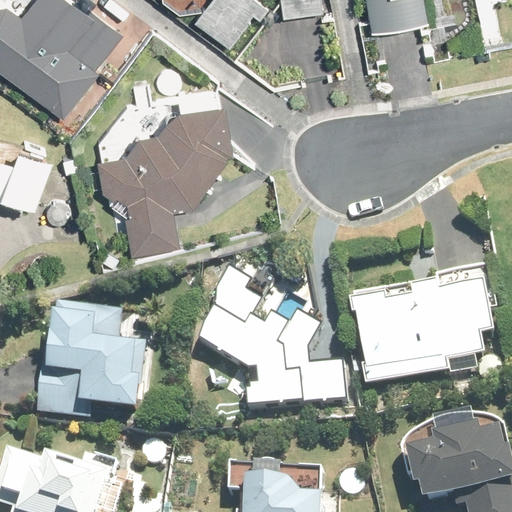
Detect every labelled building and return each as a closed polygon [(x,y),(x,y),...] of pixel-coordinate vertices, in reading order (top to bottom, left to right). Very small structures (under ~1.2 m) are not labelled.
[(0,2),(0,68),(63,117),(97,72),(94,70),(123,31),(88,5),(86,8),(75,0),(29,0),(21,12),(6,2),(0,2)] [(280,0),(283,15),(324,10),(322,0),(206,0),(194,19),(229,45),(253,12),(260,17),(268,5),(261,0),(280,0)] [(365,0),(371,32),(428,22),(425,0),(365,0)] [(226,154),(233,153),(224,100),(175,109),(163,119),(155,132),(138,135),(124,153),(96,157),(101,190),(110,196),(108,201),(123,216),(131,253),(179,245),(172,209),(191,206),(226,158),(226,154)] [(0,195),(19,203),(20,200),(32,204),(50,155),(42,151),(44,148),(15,138),(2,135),(0,134),(0,195)] [(70,149),(60,151),(63,165),(73,163),(70,149)] [(102,260),(114,267),(119,256),(107,250),(102,260)] [(462,363),(474,361),(488,359),(485,340),(499,337),(493,313),(499,311),(491,269),(438,279),(440,289),(417,293),(415,284),(356,295),(357,303),(353,306),(356,321),(359,321),(369,370),(365,371),(368,390),(451,375),(450,365),(462,363)] [(233,271),(219,294),(217,314),(199,346),(251,375),(252,392),(247,393),(249,412),(349,403),(346,364),(314,366),(313,353),(326,330),(300,314),(292,328),(276,318),(269,329),(256,322),(267,301),(251,292),(256,283),(233,271)] [(39,416),(89,422),(90,411),(140,417),(149,345),(119,341),(122,315),(58,308),(53,351),(47,350),(39,416)] [(474,361),(462,363),(463,374),(475,372),(474,361)] [(469,508),(470,511),(511,511),(511,457),(509,458),(504,437),(485,441),(484,433),(437,443),(439,452),(410,458),(418,493),(425,492),(429,508),(457,502),(460,510),(469,508)] [(0,482),(0,506),(14,511),(13,511),(103,511),(114,480),(53,461),(52,465),(10,452),(0,482)] [(325,511),(325,503),(305,502),(292,487),(249,486),(247,511),(325,511)]
